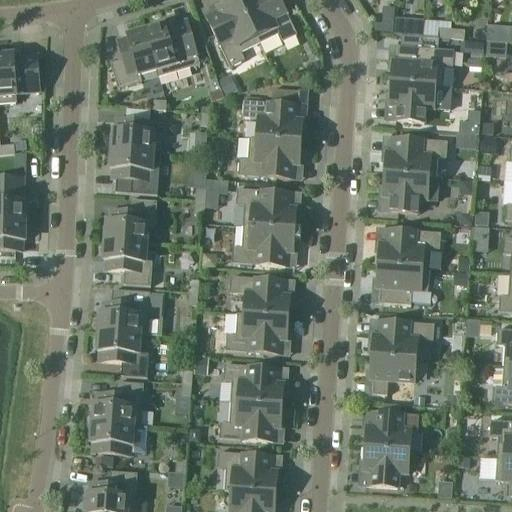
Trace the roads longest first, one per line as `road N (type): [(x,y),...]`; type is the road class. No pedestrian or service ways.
road 1 (residential): [(323,0),(345,36),(317,511)]
road 2 (residential): [(76,10),(60,297)]
road 3 (residential): [(60,297),(30,511)]
